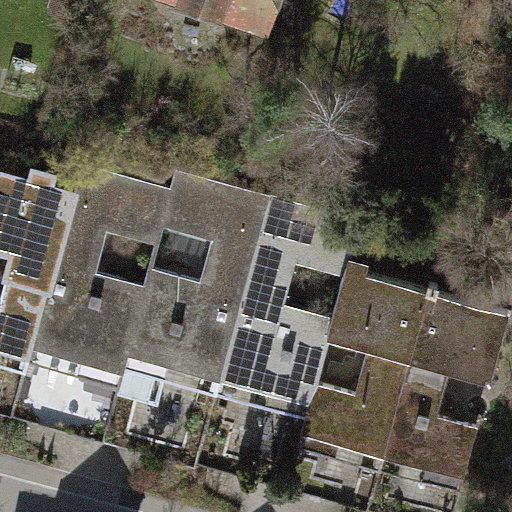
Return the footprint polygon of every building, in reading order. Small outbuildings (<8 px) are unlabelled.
[(274,0),(186,0),(266,26),(274,0)] [(80,189),(0,166),(0,242),(15,247),(0,299),(0,350),(32,359),(80,189)] [(80,189),(32,359),(124,385),(129,369),(179,193),(86,167),(80,189)] [(179,193),(129,369),(219,394),(275,193),(186,168),(179,193)] [(275,193),(219,394),(309,419),(352,265),(365,218),(275,193)] [(388,466),(431,286),(352,265),(309,419),(299,447),(388,466)] [(511,312),(511,304),(431,286),(388,466),(481,488),(493,435),(443,424),(453,383),(493,392),(511,312)]
